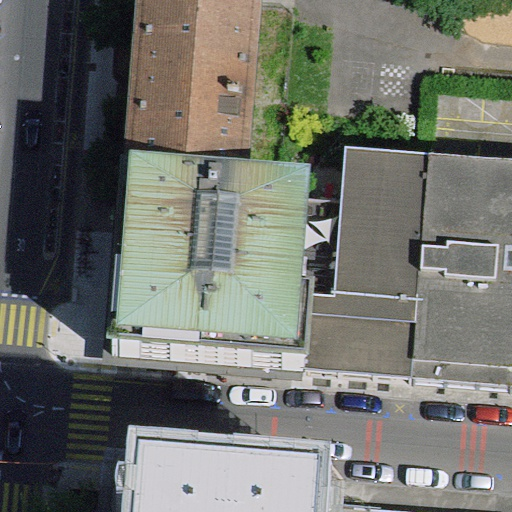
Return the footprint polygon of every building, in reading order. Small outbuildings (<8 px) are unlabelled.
[(255,9),(255,0),(151,0),(152,1),(255,9)] [(240,201),(255,9),(152,1),(134,192),(240,201)] [(309,160),(306,206),(296,310),(310,310),(306,378),(415,386),(432,170),(309,160)] [(511,176),(432,170),(415,386),(511,394),(511,176)] [(296,310),(306,206),(240,201),(134,192),(128,193),(116,362),(306,378),(310,310),(296,310)] [(139,511),(321,511),(322,511),(322,497),(142,487),(139,511)]
